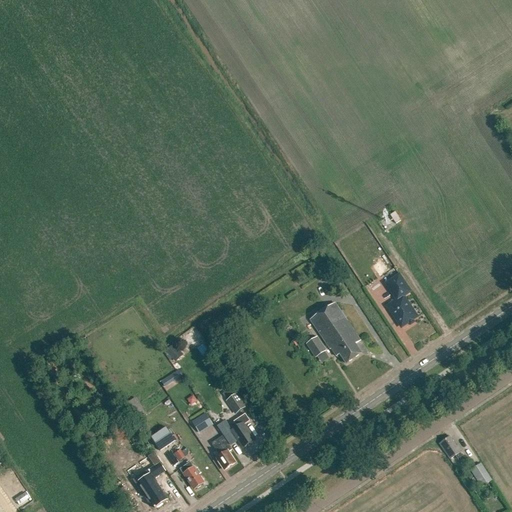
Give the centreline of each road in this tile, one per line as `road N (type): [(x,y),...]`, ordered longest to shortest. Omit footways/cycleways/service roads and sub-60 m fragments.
road 1 (secondary): [(205,511),(511,305)]
road 2 (unclassified): [(307,511),(511,374)]
